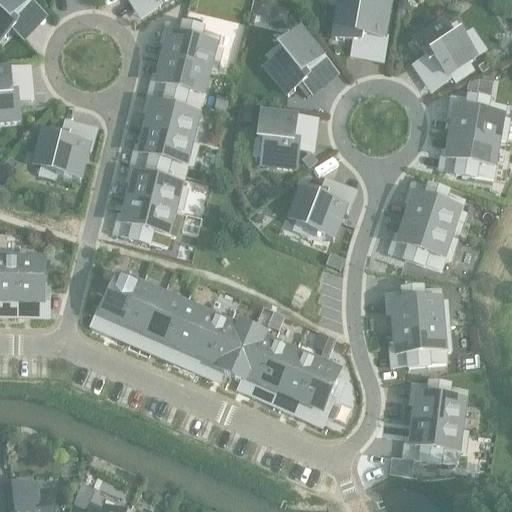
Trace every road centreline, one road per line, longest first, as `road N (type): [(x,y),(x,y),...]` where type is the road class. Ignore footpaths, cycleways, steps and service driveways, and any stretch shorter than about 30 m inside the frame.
road 1 (residential): [(373,165),(379,203),(352,294),(373,410),(367,433),(335,468)]
road 2 (residential): [(335,468),(64,348)]
road 3 (residential): [(117,94),(64,348)]
road 4 (residential): [(127,83),(132,49),(115,27),(82,21),(56,40),(51,67),(63,91),(88,103),(117,94)]
road 5 (residential): [(393,161),(414,134),(411,107),(399,92),(368,84),(340,102),(334,132),(350,157),(373,165)]
